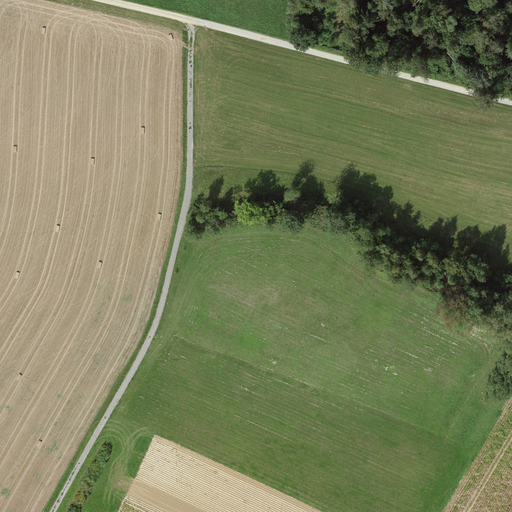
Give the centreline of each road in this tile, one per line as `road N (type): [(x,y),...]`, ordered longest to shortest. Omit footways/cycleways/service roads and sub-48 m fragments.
road 1 (track): [(190,21),(190,178),(165,297),(146,348),(54,511)]
road 2 (track): [(511,101),(106,0)]
